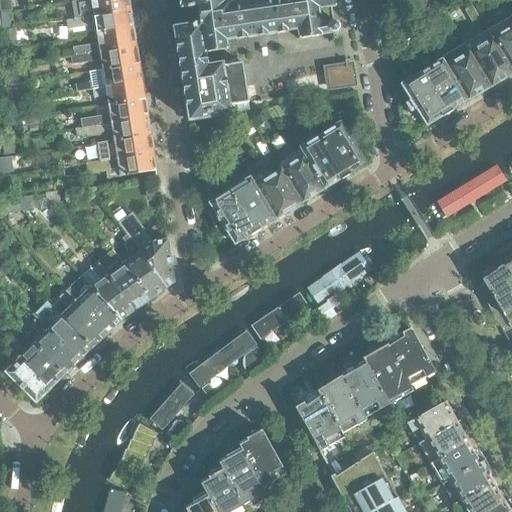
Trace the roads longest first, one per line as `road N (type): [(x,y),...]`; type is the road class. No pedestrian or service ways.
road 1 (residential): [(149,0),(197,281)]
road 2 (residential): [(40,439),(108,357),(197,281)]
road 3 (residential): [(197,281),(388,169)]
road 4 (residential): [(511,464),(407,285)]
road 5 (residential): [(260,381),(407,285)]
road 6 (residential): [(362,0),(388,169)]
road 7 (residential): [(155,511),(178,462),(260,381)]
road 8 (residential): [(329,511),(260,381)]
road 9 (residential): [(388,169),(511,94)]
road 10 (residential): [(511,377),(444,261)]
